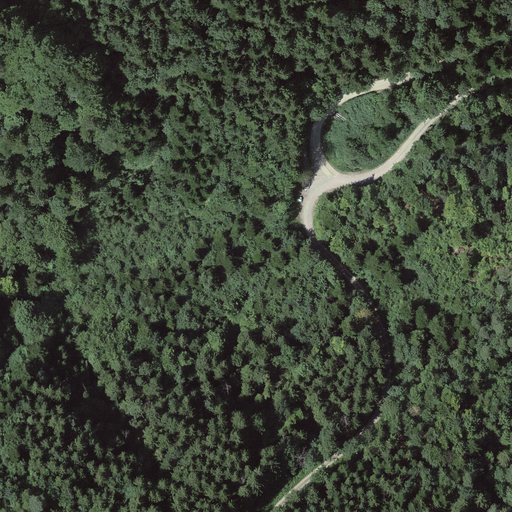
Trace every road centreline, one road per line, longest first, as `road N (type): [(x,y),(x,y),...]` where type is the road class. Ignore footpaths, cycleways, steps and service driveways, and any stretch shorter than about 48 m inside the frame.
road 1 (track): [(275,511),(377,417),(386,388),(381,333),(302,218),(309,191),(324,175)]
road 2 (track): [(324,175),(315,133),(336,101),(427,69),(511,23)]
road 3 (track): [(511,78),(453,97),(370,177),(344,182),(324,175)]
